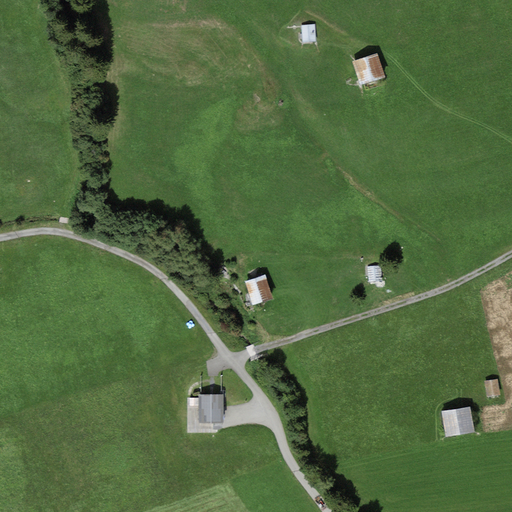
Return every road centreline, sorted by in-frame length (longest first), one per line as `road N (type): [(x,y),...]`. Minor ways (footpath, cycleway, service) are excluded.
road 1 (track): [(326,511),(259,395),(175,291),(141,262),(59,230),(0,233)]
road 2 (track): [(231,359),(467,276),(511,252)]
